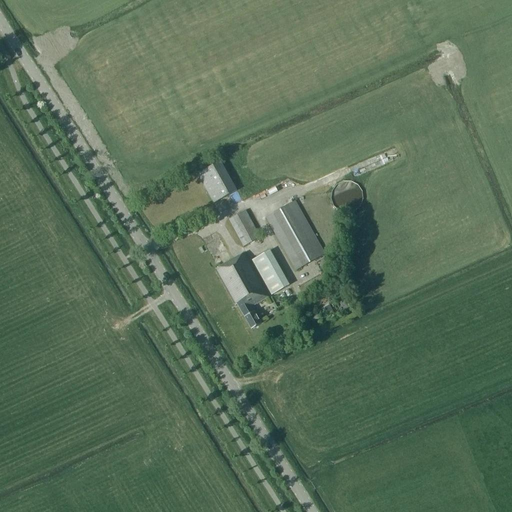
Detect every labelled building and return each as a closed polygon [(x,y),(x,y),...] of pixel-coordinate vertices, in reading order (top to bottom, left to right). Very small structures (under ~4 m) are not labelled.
[(198,175),(214,204),(237,191),(221,162),(198,175)] [(354,212),(360,207),(363,200),(362,192),(357,185),(351,182),(343,182),(336,185),(332,192),(331,199),(333,206),(339,212),(347,214),(354,212)] [(325,255),(295,202),(266,218),(296,271),(325,255)] [(260,238),(245,211),(229,220),(244,247),(260,238)] [(252,260),(272,296),(290,286),(269,251),(252,260)] [(216,269),(236,305),(237,304),(252,330),(262,324),(252,307),(270,297),(245,253),(216,269)] [(336,317),(330,307),(325,310),(331,320),(336,317)]
